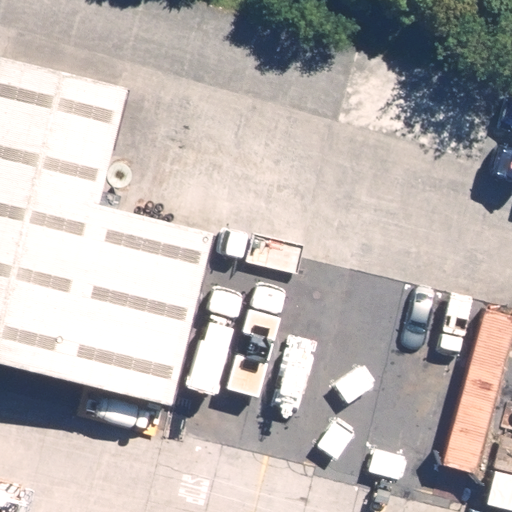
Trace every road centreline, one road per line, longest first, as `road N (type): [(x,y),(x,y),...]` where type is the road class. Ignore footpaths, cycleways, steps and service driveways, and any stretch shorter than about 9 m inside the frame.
road 1 (unknown): [(0,438),(266,511)]
road 2 (unknown): [(77,0),(244,39)]
